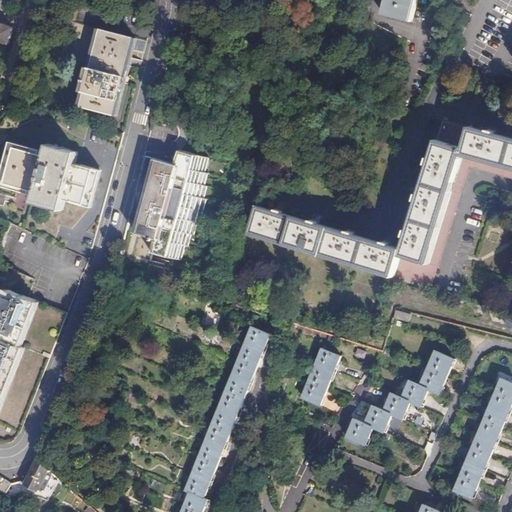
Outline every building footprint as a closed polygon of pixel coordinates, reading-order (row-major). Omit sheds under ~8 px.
[(387,0),(384,13),(413,21),(418,0),(387,0)] [(0,40),(7,43),(12,26),(0,22),(0,40)] [(100,29),(82,108),(117,115),(133,37),(100,29)] [(459,153),(467,127),(439,119),(431,145),(459,153)] [(511,168),(511,139),(467,127),(459,153),(511,168)] [(44,155),(8,146),(0,174),(0,182),(35,191),(32,203),(61,210),(64,199),(89,206),(99,169),(73,163),(76,151),(48,144),(44,155)] [(459,153),(431,145),(400,250),(397,257),(424,266),(456,162),(459,153)] [(205,156),(177,148),(169,163),(154,159),(136,232),(152,236),(150,252),(180,259),(183,246),(186,245),(189,233),(191,234),(194,222),(196,222),(202,198),(200,197),(203,186),(201,185),(204,172),(202,171),(205,156)] [(511,177),(511,168),(459,153),(456,162),(511,177)] [(397,257),(400,250),(255,206),(247,233),(392,277),(397,257)] [(36,300),(9,289),(0,310),(0,398),(21,346),(18,344),(36,300)] [(395,309),(393,317),(409,321),(412,314),(395,309)] [(272,335),(253,327),(188,490),(191,492),(182,511),(203,511),(209,499),(206,497),(272,335)] [(342,355),(323,347),(302,397),(321,405),(342,355)] [(357,349),(355,356),(365,359),(367,352),(357,349)] [(455,359),(436,350),(422,385),(411,381),(403,398),(394,393),(386,411),(375,406),(367,423),(356,419),(348,437),(367,445),(375,427),(386,431),(394,415),(405,419),(412,402),(423,406),(431,389),(441,394),(455,359)] [(511,406),(511,383),(501,379),(454,491),(472,499),(511,406)] [(329,396),(324,406),(332,409),(336,400),(329,396)] [(49,468),(37,458),(27,479),(20,480),(18,481),(38,491),(49,468)] [(0,484),(0,489),(6,494),(13,483),(7,480),(0,484)]
